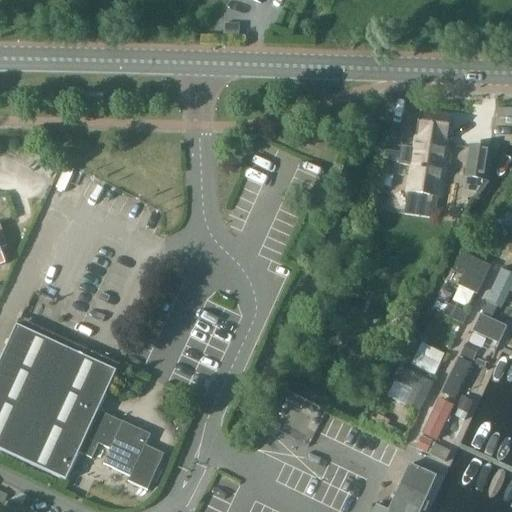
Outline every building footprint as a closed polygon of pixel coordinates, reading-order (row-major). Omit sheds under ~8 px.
[(439,196),(450,117),(419,113),(414,151),(402,149),(399,170),(406,171),(407,166),(411,167),(407,192),(439,196)] [(485,180),(490,149),(471,146),(466,177),(485,180)] [(460,256),(453,270),(466,276),(461,287),(477,295),(491,268),(462,253),(460,256)] [(511,274),(503,270),(488,302),(498,307),(503,309),(511,289),(511,274)] [(488,302),(483,312),(493,317),(498,307),(488,302)] [(456,311),(451,321),(462,327),(467,316),(456,311)] [(481,315),(474,332),(499,344),(507,327),(481,315)] [(122,424),(110,419),(110,417),(98,411),(110,384),(116,371),(14,327),(0,358),(0,452),(65,481),(78,452),(91,458),(97,443),(109,449),(102,465),(131,477),(128,483),(148,491),(164,454),(145,446),(150,435),(122,423),(122,424)] [(425,345),(428,338),(421,334),(417,342),(425,345)] [(435,378),(445,357),(423,345),(412,366),(435,378)] [(479,352),(466,346),(461,357),(473,363),(479,352)] [(454,393),(469,363),(458,357),(443,387),(454,393)] [(418,412),(432,383),(399,367),(392,381),(393,382),(385,396),(403,405),(404,404),(418,412)] [(468,414),(473,402),(461,397),(456,409),(468,414)] [(436,441),(453,406),(438,399),(421,433),(436,441)] [(458,410),(455,417),(464,421),(467,415),(458,410)] [(385,432),(390,422),(378,415),(376,419),(373,418),(370,424),(385,432)] [(442,461),(448,451),(419,437),(414,448),(442,461)] [(377,506),(374,511),(419,511),(421,510),(424,511),(427,503),(424,502),(427,497),(436,476),(437,473),(414,463),(413,465),(409,463),(399,484),(387,511),(377,506)] [(45,511),(47,511),(40,500),(20,511),(45,511)]
